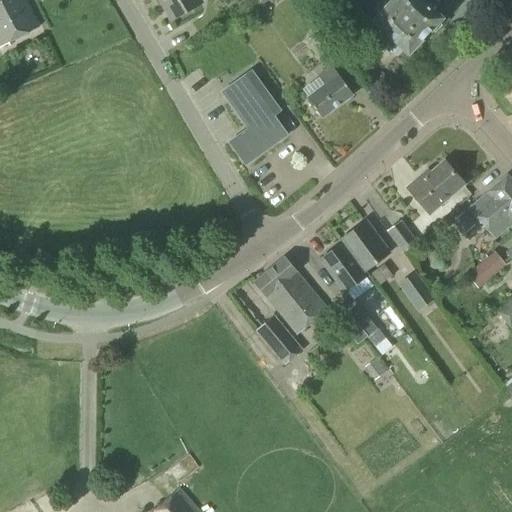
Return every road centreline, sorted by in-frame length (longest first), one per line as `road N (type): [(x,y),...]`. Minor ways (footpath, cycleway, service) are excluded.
road 1 (tertiary): [(0,298),(63,316),(126,318),(224,276),(268,246)]
road 2 (residential): [(268,246),(123,0)]
road 3 (tertiary): [(268,246),(453,89)]
